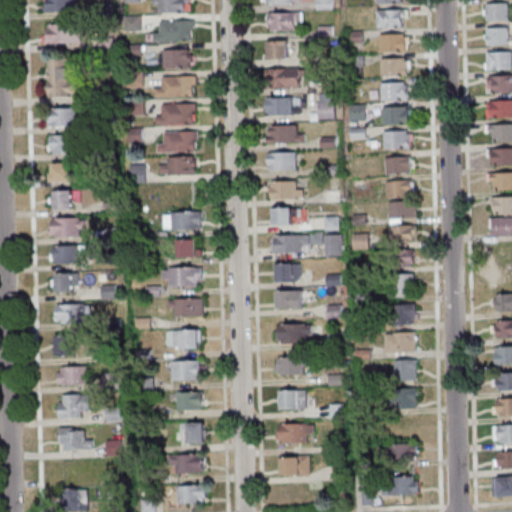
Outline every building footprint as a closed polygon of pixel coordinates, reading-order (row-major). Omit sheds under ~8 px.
[(46,0),(46,11),(77,11),(77,0),(46,0)] [(190,0),(155,0),(156,12),(191,12),(190,0)] [(510,3),(486,3),(486,21),(510,21),(510,3)] [(378,10),(378,28),(406,28),(406,10),(378,10)] [(269,31),(298,31),(298,13),(269,13),(269,31)] [(194,41),(194,21),(161,21),(161,31),(156,31),(156,41),(194,41)] [(48,24),(48,44),(82,44),(82,24),(48,24)] [(486,27),(486,45),(511,45),(511,27),(486,27)] [(409,35),(381,35),(381,52),(409,52),(409,35)] [(268,41),(268,60),(288,60),(288,41),(268,41)] [(164,50),(164,69),(192,69),(192,50),(164,50)] [(511,51),(487,52),(487,69),(511,68),(511,51)] [(50,97),(79,97),(79,82),(70,82),(70,59),(49,59),(50,97)] [(382,59),(382,77),(410,77),(410,59),(382,59)] [(302,88),(302,70),(270,70),(270,88),(302,88)] [(511,75),(486,76),(486,92),(511,92),(511,75)] [(159,98),(197,98),(197,77),(159,77),(159,98)] [(382,83),(382,101),(409,101),(409,83),(382,83)] [(293,98),(267,98),(267,116),(293,116),(293,98)] [(511,116),(511,100),(487,100),(487,117),(511,116)] [(319,103),(319,119),(336,119),(336,103),(319,103)] [(197,104),(163,104),(163,115),(157,115),(157,125),(197,125),(197,104)] [(367,121),(367,105),(352,105),(352,121),(367,121)] [(411,124),(411,107),(384,107),(384,124),(411,124)] [(78,108),(49,108),(49,127),(78,127),(78,108)] [(511,140),(511,124),(488,125),(488,141),(511,140)] [(305,133),(299,133),(299,126),(269,126),(269,144),(305,144),(305,133)] [(199,131),(166,131),(166,143),(159,143),(159,153),(199,153),(199,131)] [(384,148),(414,148),(414,131),(384,131),(384,148)] [(76,134),(50,134),(50,153),(76,153),(76,134)] [(511,149),(491,149),(491,166),(511,165),(511,149)] [(298,153),(269,153),(269,171),(298,171),(298,153)] [(414,173),(414,156),(387,156),(387,173),(414,173)] [(197,157),(168,157),(168,165),(161,165),(161,175),(197,175),(197,157)] [(74,181),(74,162),(52,162),(52,181),(74,181)] [(511,173),(490,174),(490,191),(511,190),(511,173)] [(415,180),(387,180),(387,197),(415,197),(415,180)] [(304,200),(304,189),(298,189),(298,182),(271,182),(271,200),(304,200)] [(54,190),(54,209),(74,209),(73,189),(54,190)] [(511,198),(493,198),(493,215),(511,214),(511,198)] [(417,202),(390,202),(390,220),(417,220),(417,202)] [(273,208),(273,226),(293,226),(293,208),(273,208)] [(202,230),(202,211),(164,211),(164,230),(202,230)] [(52,236),(84,236),(84,217),(52,217),(52,236)] [(511,218),(492,218),(492,236),(511,236),(511,218)] [(417,226),(391,226),(391,242),(417,242),(417,226)] [(293,235),(274,235),(274,253),(293,253),(293,235)] [(357,246),(369,246),(368,235),(356,236),(357,246)] [(178,257),(200,257),(200,239),(178,239),(178,257)] [(326,256),(342,255),(342,240),(325,240),(326,256)] [(52,246),(52,262),(84,262),(84,246),(52,246)] [(416,267),(416,250),(394,250),(394,267),(416,267)] [(276,281),(301,281),(301,263),(276,263),(276,281)] [(164,287),(203,287),(203,268),(164,268),(164,287)] [(496,286),(511,286),(511,269),(496,270),(496,286)] [(56,291),(76,291),(76,272),(56,272),(56,291)] [(328,284),(341,284),(340,275),(328,276),(328,284)] [(397,275),(397,297),(416,297),(416,275),(397,275)] [(304,307),(304,289),(277,289),(277,307),(304,307)] [(496,310),(511,310),(511,293),(496,293),(496,310)] [(172,316),(205,316),(205,299),(172,299),(172,316)] [(56,324),(87,324),(87,304),(56,304),(56,324)] [(397,305),(397,323),(417,323),(417,305),(397,305)] [(340,316),(340,307),(330,306),(329,316),(340,316)] [(511,336),(511,319),(496,319),(496,337),(511,336)] [(312,323),(279,323),(279,341),(312,341),(312,323)] [(170,348),(202,348),(202,331),(170,331),(170,348)] [(387,352),(417,352),(417,332),(387,332),(387,352)] [(57,356),(74,356),(74,335),(57,335),(57,356)] [(496,363),(511,363),(511,345),(496,345),(496,363)] [(309,357),(277,357),(277,374),(309,374),(309,357)] [(418,359),(396,359),(396,380),(418,380),(418,359)] [(172,361),(172,381),(201,381),(201,361),(172,361)] [(88,384),(88,366),(59,366),(59,384),(88,384)] [(511,372),(498,373),(498,390),(511,389),(511,372)] [(419,387),(398,387),(398,408),(419,408),(419,387)] [(307,389),(281,389),(281,408),(307,408),(307,389)] [(60,393),(60,416),(90,416),(90,393),(60,393)] [(204,393),(177,393),(177,410),(204,410),(204,393)] [(511,397),(495,398),(495,415),(511,414),(511,397)] [(106,420),(122,420),(122,407),(106,407),(106,420)] [(280,422),(280,441),(307,441),(307,433),(315,433),(315,422),(280,422)] [(206,443),(206,423),(180,423),(180,433),(188,433),(188,443),(206,443)] [(511,424),(495,424),(495,441),(511,441),(511,424)] [(61,427),(61,449),(93,449),(93,437),(85,437),(85,427),(61,427)] [(109,454),(123,454),(123,440),(109,440),(109,454)] [(419,443),(392,443),(392,460),(419,460),(419,443)] [(496,468),(511,467),(511,450),(496,451),(496,468)] [(205,454),(174,454),(174,473),(205,473),(205,454)] [(282,456),(282,476),(312,476),(312,456),(282,456)] [(107,460),(61,460),(61,480),(107,480),(107,460)] [(419,494),(419,476),(383,476),(383,494),(419,494)] [(511,476),(494,477),(494,496),(511,495),(511,476)] [(178,485),(178,503),(207,503),(207,485),(178,485)] [(83,511),(84,488),(63,488),(63,511),(83,511)]
